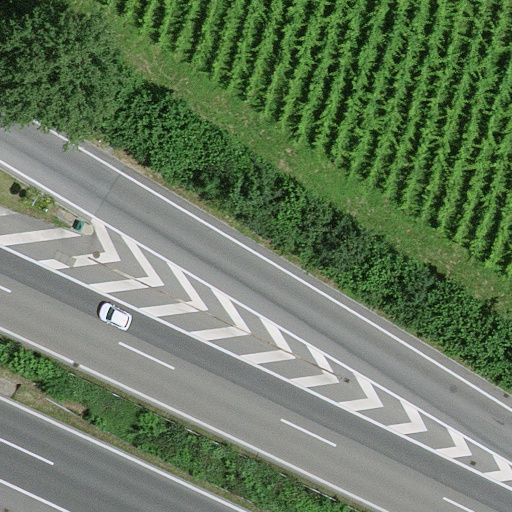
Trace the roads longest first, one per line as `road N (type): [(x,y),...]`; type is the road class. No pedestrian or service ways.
road 1 (motorway): [(511,444),(0,130)]
road 2 (motorway): [(450,511),(0,292)]
road 3 (motorway): [(0,447),(133,511)]
